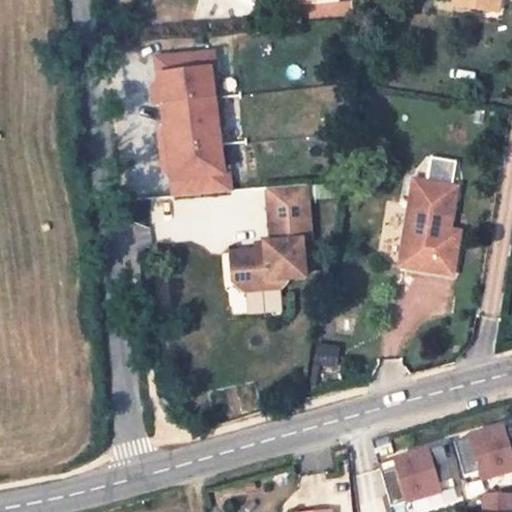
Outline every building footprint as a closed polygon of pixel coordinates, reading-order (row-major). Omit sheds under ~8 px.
[(454,0),(454,4),(487,11),(488,0),(454,0)] [(497,13),(499,0),(488,0),(487,11),(497,13)] [(296,8),(281,10),(283,28),(298,27),(296,8)] [(205,57),(148,63),(150,80),(153,80),(155,94),(142,96),(144,110),(150,110),(152,127),(155,127),(157,141),(147,142),(150,171),(160,170),(161,185),(158,185),(160,203),(220,196),(218,177),(213,177),(207,120),(212,119),(210,101),(205,102),(202,73),(207,73),(205,57)] [(396,129),(377,126),(374,145),(393,148),(396,129)] [(452,233),(458,191),(454,190),(457,174),(431,170),(428,186),(415,183),(401,270),(454,278),(461,235),(452,233)] [(267,212),(271,246),(302,242),(311,242),(308,208),(305,187),(265,192),(267,212)] [(257,254),(232,257),(235,286),(245,295),(283,291),(288,282),(306,280),(302,242),(271,246),(265,247),(259,254),(257,254)] [(511,424),(452,444),(465,486),(511,471),(511,424)] [(388,438),(370,443),(375,461),(393,455),(388,438)] [(442,448),(378,467),(390,509),(454,489),(442,448)] [(511,511),(511,495),(483,495),(484,511),(483,511),(511,511)]
